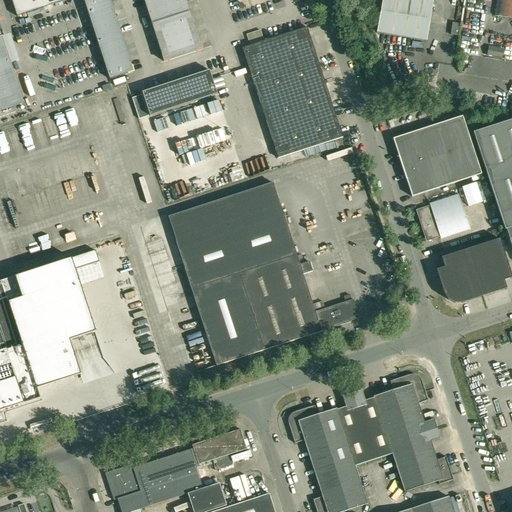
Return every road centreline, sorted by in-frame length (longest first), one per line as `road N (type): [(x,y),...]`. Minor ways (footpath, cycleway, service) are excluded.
road 1 (unclassified): [(432,337),(360,107)]
road 2 (unclassified): [(251,392),(71,452)]
road 3 (unclassified): [(432,337),(251,392)]
road 4 (unclassified): [(491,511),(432,337)]
road 5 (unclassified): [(511,91),(425,83),(360,107)]
road 6 (unclassified): [(290,511),(251,392)]
